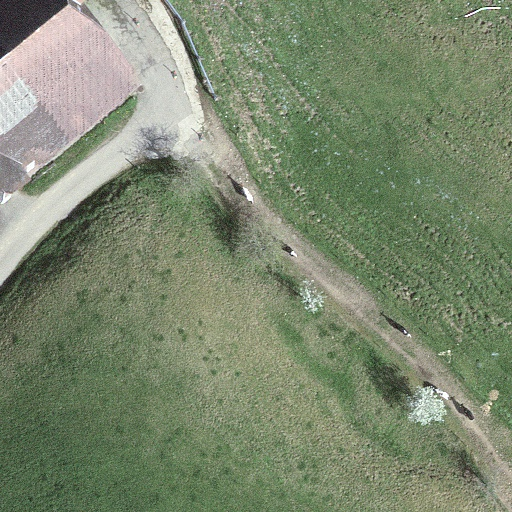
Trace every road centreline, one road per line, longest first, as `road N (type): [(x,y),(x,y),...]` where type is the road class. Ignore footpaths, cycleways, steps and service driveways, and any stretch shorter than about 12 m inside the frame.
road 1 (track): [(511,458),(233,192),(159,108)]
road 2 (unclassified): [(130,0),(163,60),(159,108),(0,262)]
